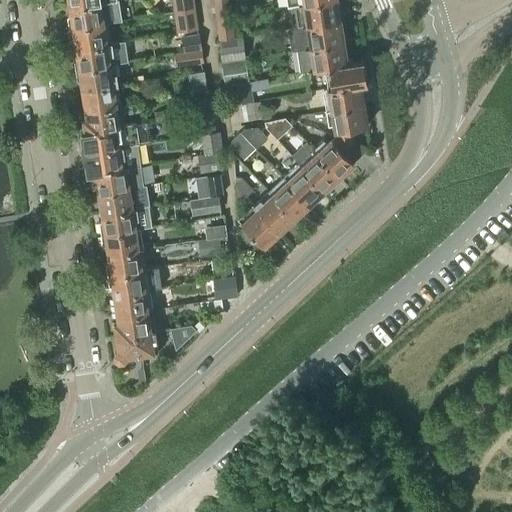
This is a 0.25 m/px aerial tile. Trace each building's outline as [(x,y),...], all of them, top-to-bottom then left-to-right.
[(70,13),(67,16),(69,27),(107,21),(121,19),(118,0),(106,0),(104,0),(69,6),(70,13)] [(195,8),(193,0),(173,0),(175,11),(195,8)] [(214,0),(217,18),(230,16),(227,0),(214,0)] [(335,0),(322,0),(287,6),(291,28),(303,26),(338,20),(337,10),(339,8),(338,2),(335,0)] [(175,11),(179,32),(198,29),(195,8),(175,11)] [(217,18),(220,39),(233,38),(230,16),(217,18)] [(303,26),(291,28),(295,49),(306,47),(342,41),(338,20),(303,26)] [(107,21),(69,27),(71,38),(74,39),(75,47),(111,41),(107,21)] [(184,51),(202,48),(199,34),(181,36),(184,51)] [(233,38),(220,39),(223,61),(245,58),(242,36),(233,38)] [(76,54),(73,57),(75,68),(114,62),(128,60),(125,39),(111,41),(75,47),(76,54)] [(306,47),(297,49),(300,71),(310,69),(325,67),(325,66),(345,62),(342,41),(306,47)] [(203,62),(201,49),(177,53),(179,66),(203,62)] [(222,62),(225,84),(227,84),(248,80),(245,59),(222,62)] [(345,62),(325,66),(325,67),(328,88),(329,88),(359,83),(359,84),(367,82),(363,59),(345,62)] [(114,62),(75,68),(77,79),(81,81),(82,88),(117,83),(114,62)] [(204,71),(188,73),(191,89),(207,86),(204,71)] [(248,80),(227,84),(230,105),(254,101),(250,80),(248,80)] [(117,83),(82,88),(85,109),(120,103),(117,83)] [(328,88),(323,88),(327,110),(362,104),(359,84),(359,83),(329,88),(328,88)] [(209,90),(189,93),(192,113),(212,110),(209,90)] [(86,116),(82,116),(84,129),(119,125),(124,124),(122,113),(131,111),(130,101),(120,103),(85,109),(86,116)] [(238,104),(240,121),(263,118),(261,101),(238,104)] [(362,104),(327,110),(329,124),(335,123),(337,135),(351,140),(350,128),(366,125),(362,104)] [(216,131),(213,110),(212,110),(192,113),(195,134),(216,131)] [(292,123),(285,115),(264,119),(265,124),(277,137),(292,123)] [(84,129),(81,130),(84,151),(122,145),(137,143),(134,123),(124,124),(119,125),(84,129)] [(244,128),(241,131),(256,147),(267,136),(258,126),(244,128)] [(241,131),(232,140),(232,146),(244,159),(256,147),(241,131)] [(324,140),(314,149),(338,176),(366,149),(365,146),(351,140),(337,135),(328,144),(324,140)] [(307,142),(292,156),(299,163),(323,190),(325,188),(328,188),(332,184),(332,181),(338,176),(314,149),(307,142)] [(122,145),(84,151),(87,171),(91,171),(130,165),(140,163),(137,143),(122,145)] [(222,168),(219,151),(197,155),(200,171),(222,168)] [(130,165),(91,171),(93,185),(97,184),(98,191),(133,186),(144,184),(140,163),(130,165)] [(299,163),(284,177),(308,203),(314,198),(317,198),(321,194),(321,191),(323,190),(299,163)] [(220,171),(195,174),(198,195),(223,191),(220,171)] [(242,176),(235,176),(235,181),(246,194),(253,189),(242,176)] [(284,177),(269,191),(293,217),(295,216),(298,215),(302,212),(303,209),(308,203),(284,177)] [(133,186),(98,191),(101,212),(136,206),(148,204),(149,204),(145,184),(144,184),(133,186)] [(269,191),(254,205),(278,231),(284,226),(287,226),(291,222),(291,219),(293,217),(269,191)] [(217,194),(189,197),(192,213),(219,209),(217,194)] [(102,219),(99,222),(101,233),(139,227),(151,225),(148,204),(136,206),(101,212),(102,219)] [(254,205),(239,219),(246,226),(243,229),(243,236),(249,244),(256,244),(260,241),(263,245),(278,231),(254,205)] [(225,221),(204,224),(206,236),(226,233),(225,221)] [(139,227),(101,233),(102,244),(106,245),(107,253),(142,247),(139,227)] [(219,236),(197,237),(199,255),(220,254),(219,236)] [(108,260),(105,263),(107,274),(146,268),(142,247),(107,253),(108,260)] [(232,258),(212,260),(213,272),(233,270),(232,258)] [(146,268),(107,274),(109,285),(112,286),(114,294),(149,289),(161,287),(158,266),(146,268)] [(234,273),(213,277),(215,297),(237,294),(234,273)] [(149,289),(114,294),(117,315),(152,309),(149,289)] [(118,322),(114,322),(116,336),(155,329),(152,309),(117,315),(118,322)] [(191,323),(170,327),(175,347),(196,329),(191,323)] [(118,349),(115,352),(116,357),(119,360),(124,360),(127,356),(127,355),(158,351),(155,329),(116,336),(118,349)] [(144,365),(136,366),(138,378),(133,383),(138,389),(146,382),(144,365)]
